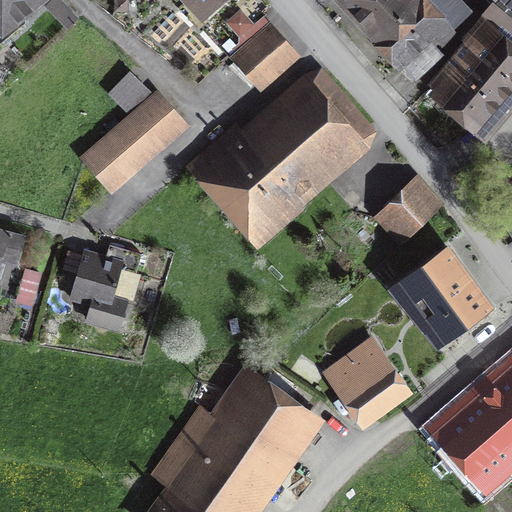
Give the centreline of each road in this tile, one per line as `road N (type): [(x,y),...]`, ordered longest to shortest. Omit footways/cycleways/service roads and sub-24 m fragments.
road 1 (residential): [(300,0),(341,42),(511,276)]
road 2 (unknown): [(341,42),(177,172)]
